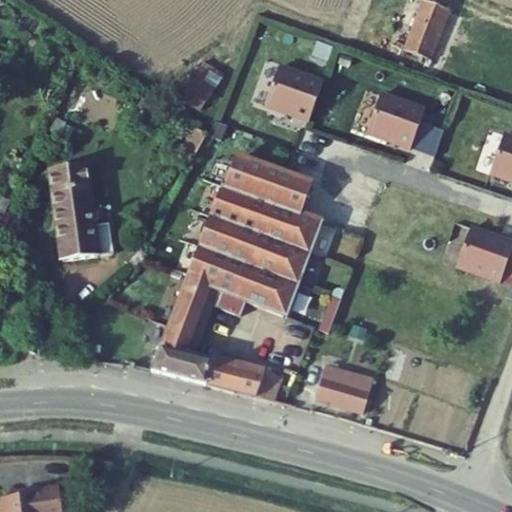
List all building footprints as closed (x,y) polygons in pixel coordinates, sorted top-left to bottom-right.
[(431,61),(451,11),(424,1),(404,51),(431,61)] [(203,116),(222,75),(200,65),(181,105),(203,116)] [(280,66),(264,111),(309,127),(325,82),(280,66)] [(422,125),(427,110),(381,94),(366,138),(435,161),(445,133),(422,125)] [(193,129),(192,132),(183,127),(178,135),(187,140),(181,152),(194,159),(207,136),(193,129)] [(490,178),(511,185),(511,136),(505,135),(490,178)] [(246,305),(286,320),(322,224),(302,217),(313,185),(293,178),(255,164),(236,157),(211,215),(151,372),(257,398),(265,377),(195,359),(185,357),(209,292),(219,295),(214,309),(241,319),(246,305)] [(92,227),(84,167),(50,172),(62,263),(97,258),(112,256),(108,225),(92,227)] [(0,197),(0,218),(3,220),(11,202),(0,197)] [(511,240),(468,231),(458,275),(511,287),(511,240)] [(195,359),(214,309),(219,295),(209,292),(185,357),(195,359)] [(316,403),(363,417),(373,382),(337,371),(339,362),(333,360),(331,370),(326,368),(316,403)] [(11,497),(0,499),(0,511),(62,511),(56,482),(27,489),(28,493),(11,497)] [(28,493),(27,489),(10,492),(11,497),(28,493)]
